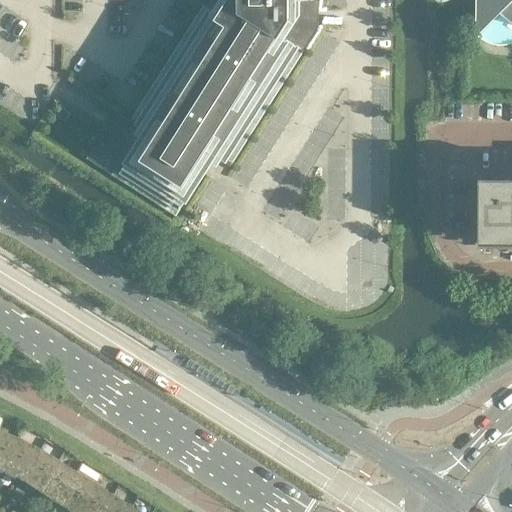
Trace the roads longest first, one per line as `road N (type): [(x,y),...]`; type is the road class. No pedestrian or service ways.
road 1 (secondary): [(410,479),(0,216)]
road 2 (secondary): [(0,322),(284,511)]
road 3 (residential): [(511,137),(437,136),(436,221),(458,258),(478,271),(511,271)]
